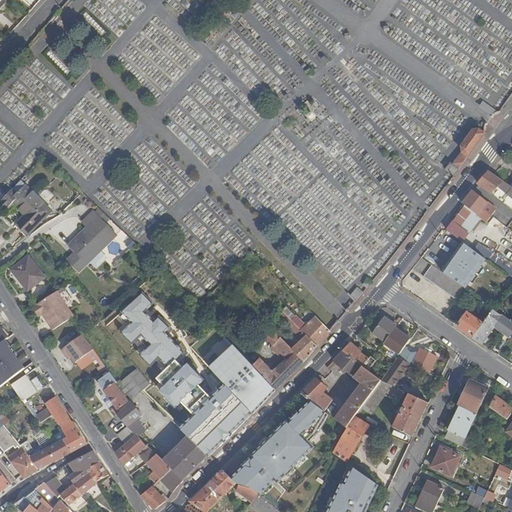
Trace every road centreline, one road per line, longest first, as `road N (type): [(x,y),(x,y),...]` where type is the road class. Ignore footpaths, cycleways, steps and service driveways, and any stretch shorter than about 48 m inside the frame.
road 1 (secondary): [(179,500),(381,287)]
road 2 (secondary): [(381,287),(503,141)]
road 3 (residential): [(387,511),(464,347)]
road 4 (residential): [(98,444),(0,293)]
